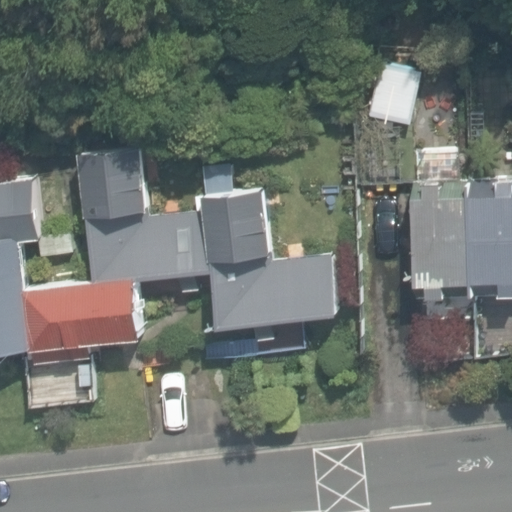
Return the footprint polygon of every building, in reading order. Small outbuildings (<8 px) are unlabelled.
[(218,265),(212,206),(153,212),(145,142),(84,148),(97,277),(139,273),(218,265)] [(208,163),(212,206),(218,265),(224,320),(340,308),(333,248),(276,254),(268,182),(236,185),(234,160),(208,163)] [(0,236),(25,234),(46,232),(40,172),(0,176),(0,236)] [(511,173),(474,175),(478,294),(484,294),(485,319),(507,318),(506,292),(511,291),(511,173)] [(478,294),(474,175),(417,177),(421,296),(449,295),(450,319),(472,319),(471,294),(478,294)] [(25,234),(0,236),(0,347),(36,344),(30,284),(25,234)] [(81,275),(79,253),(50,255),(51,278),(81,275)] [(139,273),(97,277),(30,284),(36,344),(38,361),(126,352),(124,334),(145,332),(139,273)]
